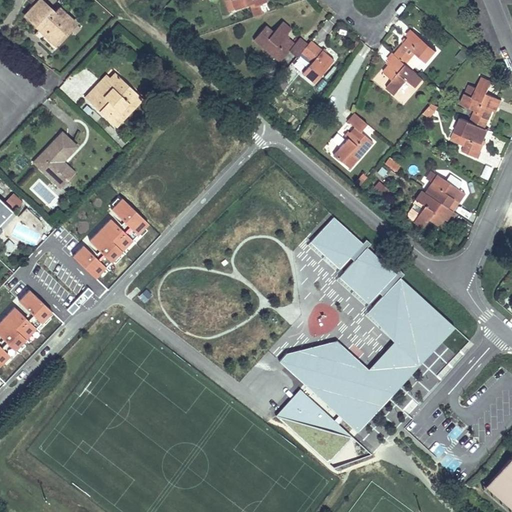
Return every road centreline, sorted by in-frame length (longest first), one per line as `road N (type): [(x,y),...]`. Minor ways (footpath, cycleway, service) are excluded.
road 1 (residential): [(454,287),(271,131),(0,407)]
road 2 (residential): [(511,173),(454,287)]
